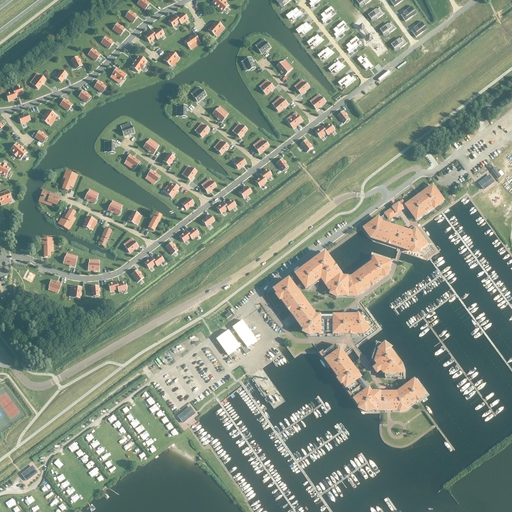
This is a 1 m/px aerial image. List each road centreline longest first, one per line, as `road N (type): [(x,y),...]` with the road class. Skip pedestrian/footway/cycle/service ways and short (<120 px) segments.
road 1 (unclassified): [(382,188),(342,198),(255,266),(56,380),(30,384),(0,350)]
road 2 (unclassified): [(0,496),(32,488),(46,458),(259,293)]
road 3 (residential): [(0,257),(89,278),(117,272),(154,244)]
road 4 (unclassified): [(259,293),(388,197)]
road 5 (residential): [(130,36),(92,76),(5,111)]
